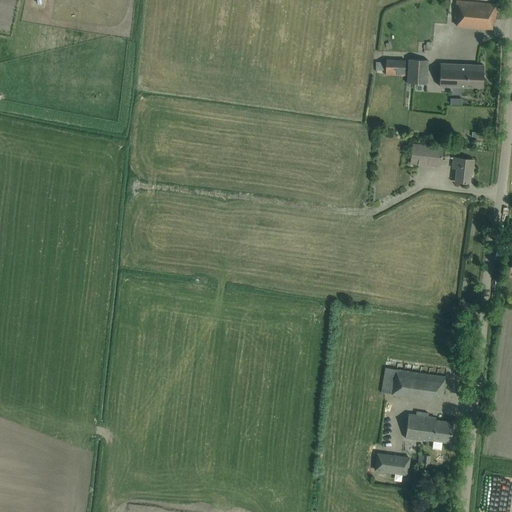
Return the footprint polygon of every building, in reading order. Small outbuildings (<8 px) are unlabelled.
[(458,26),(492,29),(492,22),(495,22),(496,4),(456,1),(455,19),(458,19),(458,26)] [(386,59),(385,75),(405,76),(405,60),(386,59)] [(408,59),(407,83),(427,84),(428,60),(408,59)] [(440,63),(439,85),(482,87),(484,65),(440,63)] [(442,148),(412,144),(410,163),(440,167),(442,148)] [(466,182),(470,183),(471,173),(470,173),(470,170),(473,171),(474,160),(453,158),(453,162),(457,162),(455,181),(464,182),(464,183),(466,183),(466,182)] [(215,292),(216,279),(197,278),(195,307),(209,308),(210,291),(215,292)] [(445,377),(385,368),(381,393),(442,402),(445,377)] [(408,414),(405,438),(426,441),(426,439),(433,440),(432,448),(440,449),(441,441),(450,443),(453,422),(435,420),(436,418),(428,416),(416,415),(408,414)] [(378,454),(375,470),(408,475),(410,458),(378,454)] [(419,454),(417,466),(427,467),(428,463),(429,463),(430,455),(419,454)]
